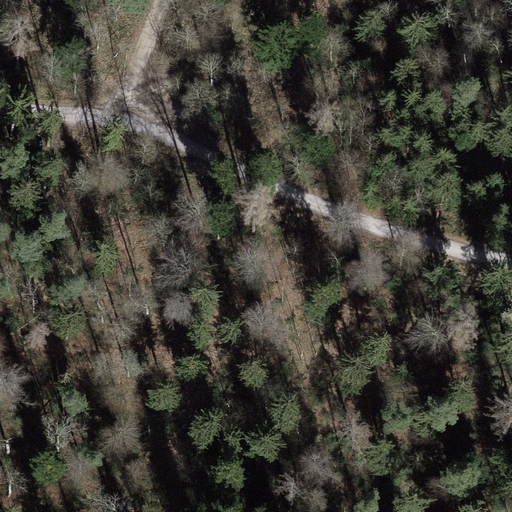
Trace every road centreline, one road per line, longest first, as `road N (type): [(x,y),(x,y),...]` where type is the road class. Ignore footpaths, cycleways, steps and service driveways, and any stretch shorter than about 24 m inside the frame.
road 1 (track): [(511,264),(370,222),(135,128),(0,110)]
road 2 (track): [(118,124),(165,0)]
